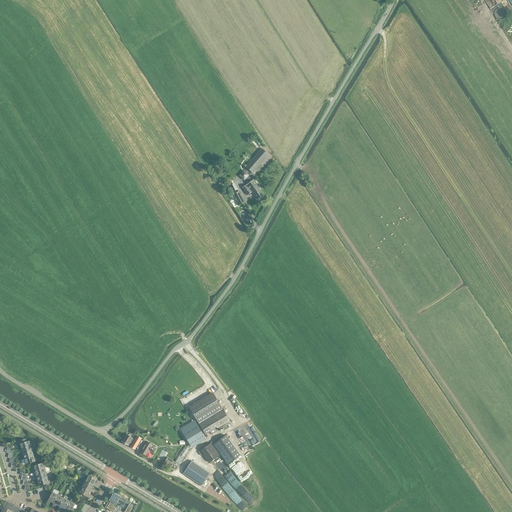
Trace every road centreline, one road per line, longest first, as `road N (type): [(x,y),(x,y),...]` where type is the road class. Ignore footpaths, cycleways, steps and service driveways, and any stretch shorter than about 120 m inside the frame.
road 1 (unclassified): [(102,433),(220,299),(393,0)]
road 2 (track): [(511,488),(312,177),(295,165)]
road 3 (track): [(511,276),(394,95),(384,36),(369,24)]
road 4 (tertiary): [(113,474),(0,404)]
road 5 (unclassified): [(0,370),(102,433)]
